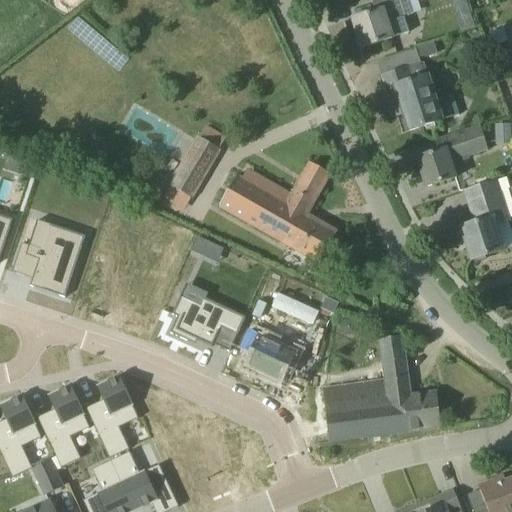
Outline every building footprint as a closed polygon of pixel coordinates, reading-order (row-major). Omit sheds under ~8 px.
[(386,22),(413,13),(408,0),(375,0),(371,1),(374,12),(352,20),(361,49),(391,39),(386,22)] [(449,0),(461,32),(474,27),(465,0),(449,0)] [(393,118),(402,115),(408,132),(442,121),(459,116),(452,96),(435,101),(423,63),(379,77),(393,118)] [(510,125),(494,125),(495,145),(511,145),(510,125)] [(438,152),(415,159),(425,188),(456,178),(451,161),(459,159),(463,161),(469,159),(470,155),(471,155),(487,150),(479,126),(464,131),(434,141),(438,152)] [(219,150),(198,138),(170,186),(191,199),(219,150)] [(25,161),(21,173),(34,177),(38,165),(25,161)] [(236,176),(219,206),(302,253),(319,263),(336,233),(305,216),(328,174),(310,164),(286,205),(236,176)] [(511,247),(511,236),(507,222),(494,181),(464,191),(475,223),(461,228),(471,261),(511,247)] [(0,256),(12,219),(0,214),(0,256)] [(21,244),(12,273),(44,283),(41,290),(64,298),(84,237),(48,225),(40,251),(21,244)] [(114,242),(94,302),(107,306),(106,312),(135,321),(147,284),(126,277),(135,249),(114,242)] [(269,298),(268,301),(311,323),(318,308),(274,287),(269,298)] [(177,318),(169,334),(186,341),(188,337),(211,347),(221,327),(237,335),(244,318),(237,314),(203,299),(200,306),(180,297),(179,299),(171,315),(177,318)] [(327,299),(321,310),(333,315),(338,304),(327,299)] [(247,331),(239,349),(250,354),(244,366),(280,383),(294,353),(247,331)] [(385,381),(370,383),(322,390),(328,443),(440,428),(435,392),(410,396),(402,337),(379,340),(385,381)] [(103,398),(84,407),(108,457),(127,448),(117,426),(137,417),(117,375),(96,385),(103,398)] [(54,409),(36,417),(60,467),(79,458),(69,436),(89,427),(69,385),(48,395),(54,409)] [(7,420),(0,423),(0,452),(12,479),(32,470),(21,448),(41,439),(21,397),(0,407),(7,420)] [(129,452),(110,461),(133,511),(151,503),(154,511),(166,511),(178,507),(158,465),(139,474),(129,452)] [(45,495),(61,488),(49,461),(33,469),(45,495)] [(101,492),(82,501),(87,511),(131,511),(133,511),(110,461),(91,470),(101,492)] [(511,511),(511,478),(496,484),(494,480),(478,486),(487,511),(483,511),(511,511)] [(447,511),(440,495),(417,505),(420,511),(462,511),(461,509),(453,511),(447,511)] [(53,511),(49,502),(27,511),(53,511)]
